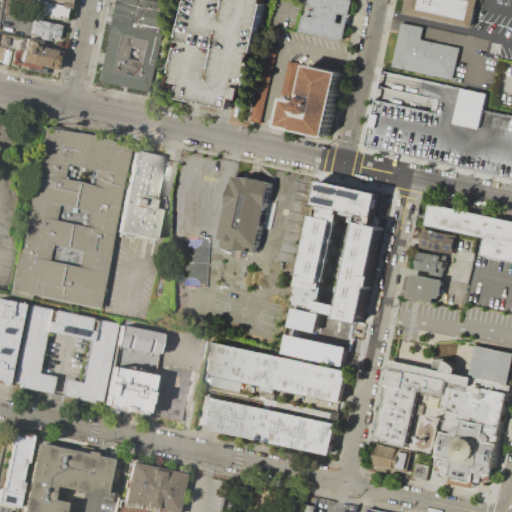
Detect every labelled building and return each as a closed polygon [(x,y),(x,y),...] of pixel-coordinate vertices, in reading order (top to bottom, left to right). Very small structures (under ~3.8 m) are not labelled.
[(112,0),(108,22),(162,33),(168,0),(112,0)] [(188,0),(169,98),(189,102),(223,109),(229,111),(235,83),(250,86),(268,0),(188,0)] [(307,0),(301,31),(344,40),(352,1),(347,0),(307,0)] [(405,0),(478,0),(472,28),(403,14),(405,0)] [(31,13),(63,21),(65,10),(34,3),(31,13)] [(32,19),(29,33),(56,39),(59,26),(32,19)] [(108,22),(162,33),(150,94),(96,82),(108,22)] [(401,22),(392,66),(452,79),(459,48),(421,40),(424,27),(401,22)] [(20,64),(55,71),(59,49),(24,42),(20,64)] [(288,62),(301,64),(294,96),(282,93),(288,62)] [(341,74),(328,137),(279,128),(285,98),(302,101),(309,67),(341,74)] [(511,177),(511,115),(487,110),(490,96),(382,72),(366,146),(511,177)] [(249,120),(260,123),(264,103),(254,101),(249,120)] [(47,126),(135,146),(99,309),(11,290),(47,126)] [(135,150),(165,156),(154,206),(162,208),(155,243),(117,235),(135,150)] [(236,173),(274,181),(258,259),(220,251),(236,173)] [(321,179),(296,305),(339,314),(339,318),(364,323),(385,222),(376,220),(382,191),(321,179)] [(432,205),(511,220),(511,260),(484,255),(487,238),(427,226),(432,205)] [(422,245),(456,252),(457,249),(464,250),(466,236),(425,228),(422,245)] [(416,267),(420,250),(447,255),(443,275),(432,273),(433,271),(416,267)] [(409,296),(414,272),(447,279),(444,297),(438,296),(437,302),(409,296)] [(0,299),(23,304),(7,388),(0,386),(0,299)] [(29,304),(11,385),(51,394),(54,377),(36,373),(46,331),(91,341),(82,384),(65,380),(61,397),(93,404),(94,401),(100,402),(118,323),(29,304)] [(321,313),(295,308),(292,327),(318,332),(321,313)] [(120,325),(115,347),(157,356),(162,334),(120,325)] [(349,347),(291,334),(287,353),(345,366),(349,347)] [(212,341),(349,370),(343,402),(205,373),(212,341)] [(378,436),(395,359),(434,367),(433,359),(444,358),(458,366),(456,372),(469,375),(476,344),(511,351),(511,390),(493,479),(490,482),(485,485),(475,482),(474,488),(449,483),(450,477),(443,475),(438,471),(436,466),(448,411),(445,410),(446,405),(444,405),(446,394),(422,389),(410,443),(378,436)] [(165,362),(197,368),(186,427),(154,421),(165,362)] [(154,375),(146,414),(104,406),(112,367),(154,375)] [(209,375),(243,383),(241,392),(207,384),(209,375)] [(201,394),(195,425),(334,454),(341,423),(201,394)] [(340,413),(306,407),(305,416),(338,422),(340,413)] [(31,437),(9,433),(7,444),(11,445),(2,490),(0,489),(0,505),(17,509),(31,437)] [(411,474),(416,450),(379,442),(374,466),(411,474)] [(20,511),(35,443),(85,454),(86,450),(95,452),(94,456),(102,457),(113,459),(105,496),(95,494),(53,486),(50,499),(63,502),(60,511),(20,511)] [(130,462),(121,503),(163,511),(177,511),(186,474),(130,462)] [(416,475),(419,463),(431,465),(428,478),(416,475)] [(316,506),(314,511),(298,511),(300,503),(316,506)]
